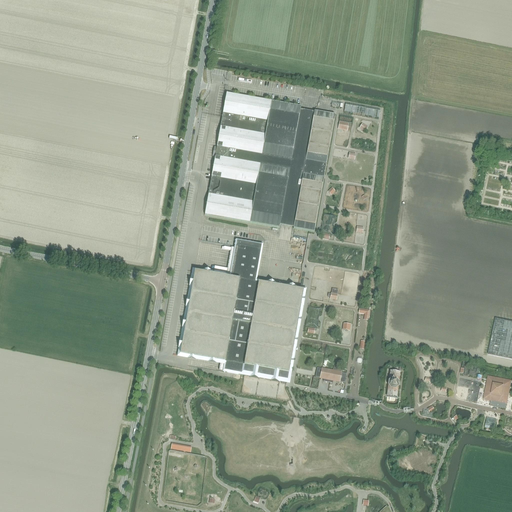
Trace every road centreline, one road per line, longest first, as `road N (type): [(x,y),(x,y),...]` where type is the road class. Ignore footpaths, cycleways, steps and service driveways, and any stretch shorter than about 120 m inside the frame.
road 1 (tertiary): [(162,282),(212,0)]
road 2 (tertiary): [(118,511),(162,282)]
road 3 (tertiary): [(162,282),(0,249)]
